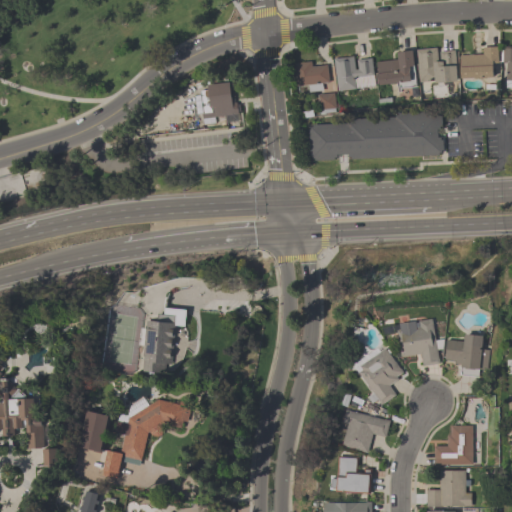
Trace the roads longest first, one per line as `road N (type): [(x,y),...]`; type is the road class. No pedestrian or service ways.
road 1 (residential): [(0,156),(83,131),(218,43),(385,18),(511,12)]
road 2 (primary): [(287,203),(50,230)]
road 3 (primary): [(295,236),(511,222)]
road 4 (residential): [(287,203),(263,0)]
road 5 (tertiary): [(287,203),(300,292),(290,378)]
road 6 (primary): [(122,254),(295,236)]
road 7 (primary): [(432,195),(287,203)]
road 8 (tertiary): [(290,378),(267,463),(269,511)]
road 9 (primary): [(0,279),(122,254)]
road 10 (residential): [(434,396),(400,479),(400,511)]
